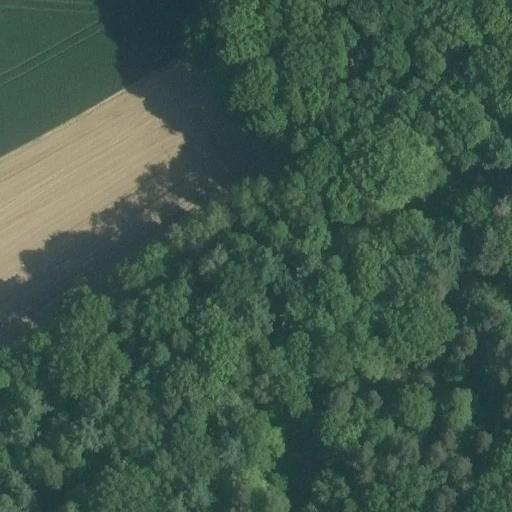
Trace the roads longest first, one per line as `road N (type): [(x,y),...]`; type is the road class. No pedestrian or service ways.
road 1 (track): [(179,511),(373,318),(461,188)]
road 2 (track): [(452,0),(461,188)]
